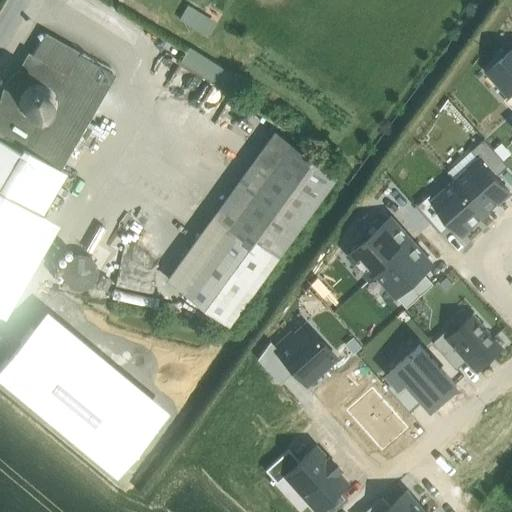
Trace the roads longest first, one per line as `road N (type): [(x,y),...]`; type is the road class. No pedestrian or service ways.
road 1 (residential): [(413,455),(511,369)]
road 2 (residential): [(511,312),(467,261),(511,222)]
